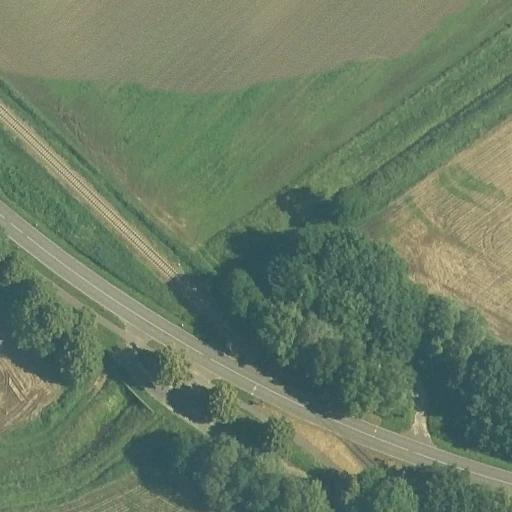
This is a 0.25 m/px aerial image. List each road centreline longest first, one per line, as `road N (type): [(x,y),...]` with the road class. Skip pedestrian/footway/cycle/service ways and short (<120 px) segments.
road 1 (secondary): [(511,486),(413,457),(250,385),(48,261),(0,220)]
road 2 (track): [(411,456),(421,421),(409,384),(282,325),(204,260)]
road 3 (track): [(140,319),(50,443)]
